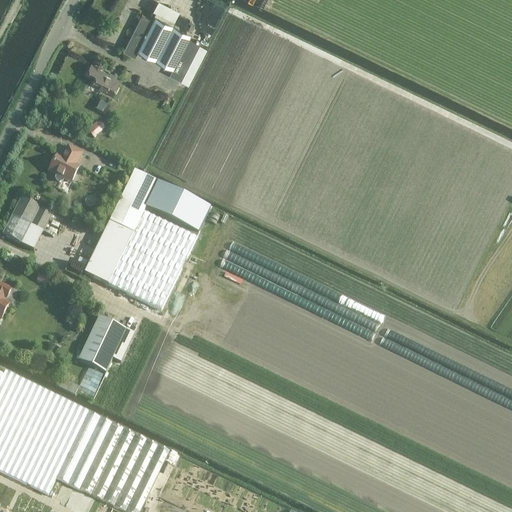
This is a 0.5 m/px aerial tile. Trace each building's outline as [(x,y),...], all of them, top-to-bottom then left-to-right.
[(208,0),(199,20),(214,27),(225,5),(214,0),(208,0)] [(141,15),(123,51),(134,57),(137,51),(172,69),(169,75),(181,81),(199,44),(189,39),(192,33),(155,14),(152,20),(141,15)] [(100,68),(91,64),(85,75),(92,79),(90,84),(112,95),(119,79),(99,69),(100,68)] [(95,109),(104,112),(109,99),(100,96),(95,109)] [(97,136),(105,129),(100,122),(97,124),(96,123),(93,125),(95,127),(88,132),(96,141),(99,138),(97,136)] [(57,182),(59,183),(61,182),(62,180),(63,179),(71,182),(78,168),(75,166),(81,154),(68,148),(62,160),(57,157),(49,171),(56,175),(55,177),(55,179),(56,181),(57,182)] [(210,210),(134,173),(85,275),(161,312),(210,210)] [(52,215),(40,208),(21,198),(2,236),(21,245),(31,226),(43,233),(52,215)] [(50,278),(40,274),(36,282),(46,286),(50,278)] [(0,319),(0,320),(8,306),(1,302),(3,296),(6,298),(10,291),(0,285),(0,319)] [(78,361),(106,374),(126,331),(99,318),(78,361)] [(0,472),(47,496),(56,479),(123,511),(140,511),(169,451),(88,413),(5,372),(3,375),(0,373),(0,472)] [(75,394),(79,385),(63,378),(59,387),(75,394)] [(179,456),(160,498),(192,511),(219,511),(233,481),(179,456)]
